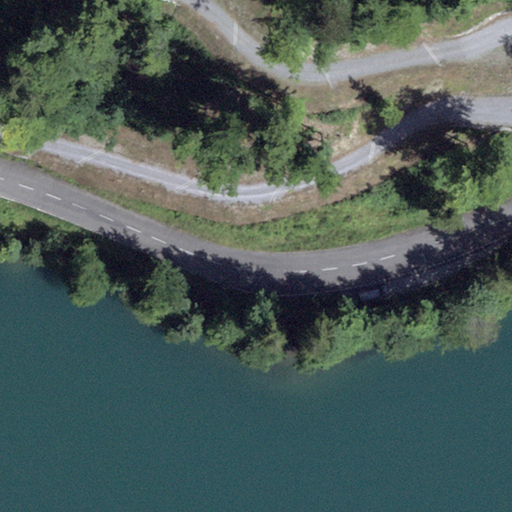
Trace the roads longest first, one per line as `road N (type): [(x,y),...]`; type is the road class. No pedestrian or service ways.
road 1 (track): [(0,135),(91,152),(201,190),(272,195),(434,113),(511,111)]
road 2 (tertiary): [(0,179),(229,264),(285,275),(418,252),(511,221)]
road 3 (track): [(511,41),(320,75),(244,43),(197,0)]
